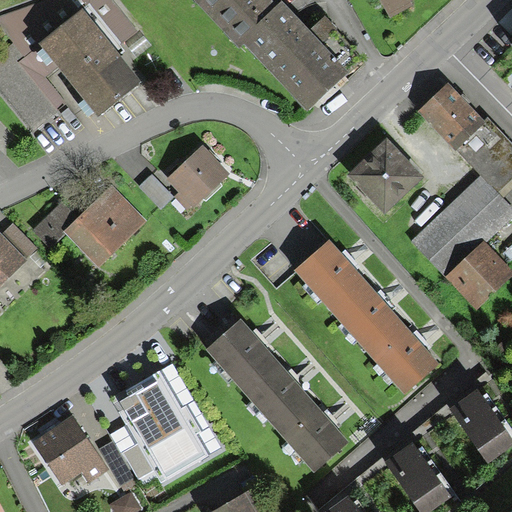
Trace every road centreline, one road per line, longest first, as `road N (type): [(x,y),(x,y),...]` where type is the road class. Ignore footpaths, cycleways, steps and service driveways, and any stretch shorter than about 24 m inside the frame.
road 1 (residential): [(306,171),(111,342),(0,419)]
road 2 (residential): [(306,171),(276,137),(246,119),(199,110),(0,196)]
road 3 (residential): [(488,0),(306,171)]
